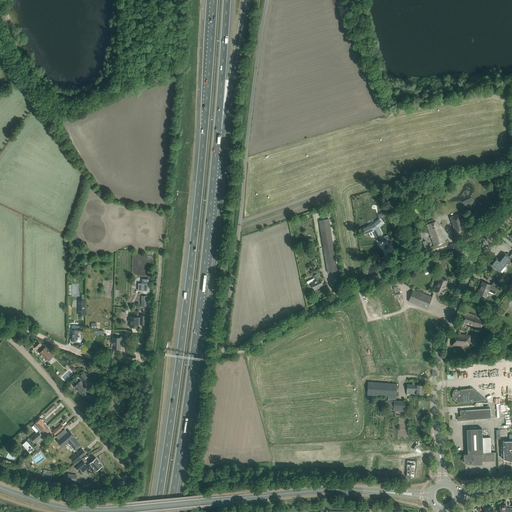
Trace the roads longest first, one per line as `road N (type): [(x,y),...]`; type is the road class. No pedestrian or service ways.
road 1 (motorway): [(213,0),(184,318),(155,511)]
road 2 (motorway): [(169,511),(218,130)]
road 3 (tertiary): [(129,508),(338,489),(430,495)]
road 4 (tertiary): [(443,482),(434,425),(437,361),(471,263),(511,212)]
road 5 (residential): [(133,475),(0,332)]
road 6 (track): [(321,309),(494,230)]
road 7 (unclassified): [(154,362),(78,354),(0,323)]
road 8 (motorway): [(218,130),(246,0)]
road 9 (tertiary): [(129,508),(69,508),(0,486)]
road 10 (motorway): [(218,130),(227,0)]
